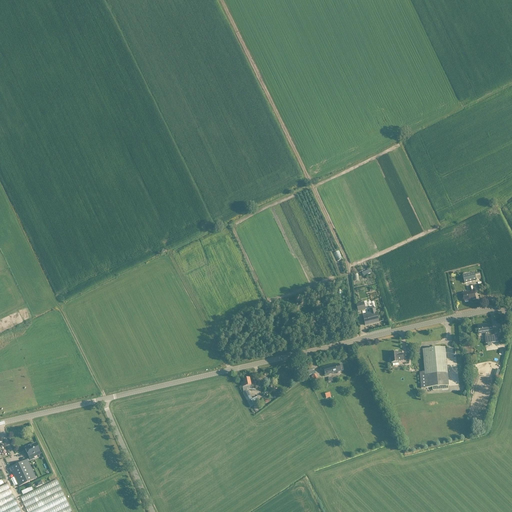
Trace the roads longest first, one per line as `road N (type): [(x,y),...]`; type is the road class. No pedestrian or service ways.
road 1 (tertiary): [(103,401),(356,340),(511,313)]
road 2 (unclassified): [(151,511),(103,401)]
